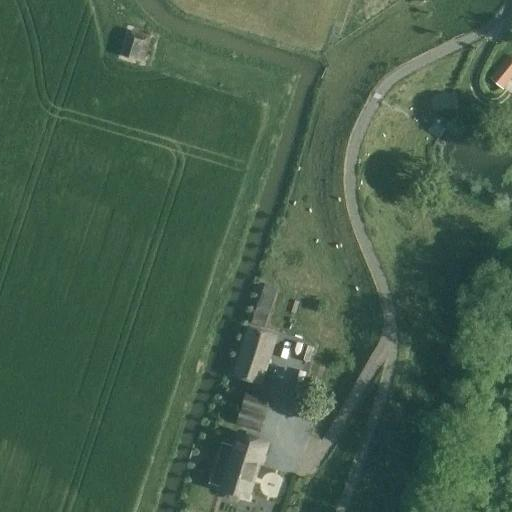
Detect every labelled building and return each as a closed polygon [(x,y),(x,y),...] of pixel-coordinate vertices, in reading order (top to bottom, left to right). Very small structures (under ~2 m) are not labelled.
[(133,28),(121,63),(143,71),(156,36),(133,28)] [(490,77),(489,78),(502,90),(511,78),(501,69),(498,67),(490,77)] [(250,329),(235,376),(260,384),(276,337),(250,329)] [(247,395),(239,422),(260,429),(269,402),(247,395)] [(221,489),(228,491),(247,498),(258,463),(261,464),(268,443),(244,435),(237,458),(232,457),(221,489)]
